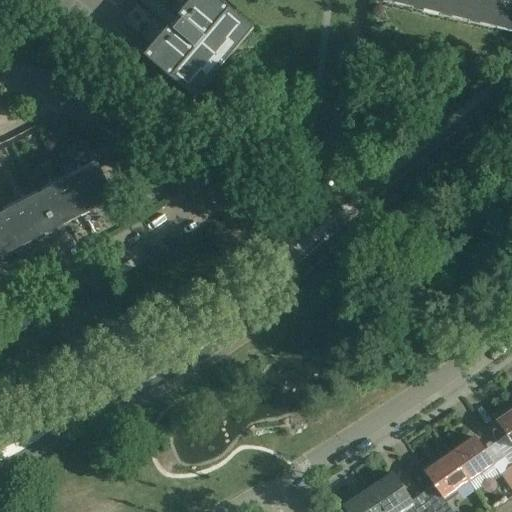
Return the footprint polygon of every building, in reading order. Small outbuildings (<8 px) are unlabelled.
[(194,96),(248,32),(227,14),(230,11),(217,0),(192,0),(143,58),(170,81),(173,78),(194,96)] [(412,0),(411,7),(439,14),(442,0),(412,0)] [(442,0),(439,14),(468,21),(472,0),(442,0)] [(472,0),(468,21),(496,28),(502,0),(472,0)] [(511,0),(502,0),(496,28),(511,31),(511,0)] [(0,258),(111,201),(94,168),(0,216),(0,258)] [(511,412),(497,423),(511,445),(511,412)] [(450,457),(469,485),(482,475),(484,479),(496,471),(474,440),(450,457)] [(445,501),(469,485),(450,457),(425,475),(433,487),(422,494),(433,511),(450,511),(449,510),(451,509),(445,501)] [(511,468),(500,476),(511,493),(511,468)] [(369,493),(381,511),(398,511),(403,510),(404,511),(433,511),(422,494),(410,502),(394,477),(369,493)] [(381,511),(369,493),(344,510),(345,511),(381,511)]
